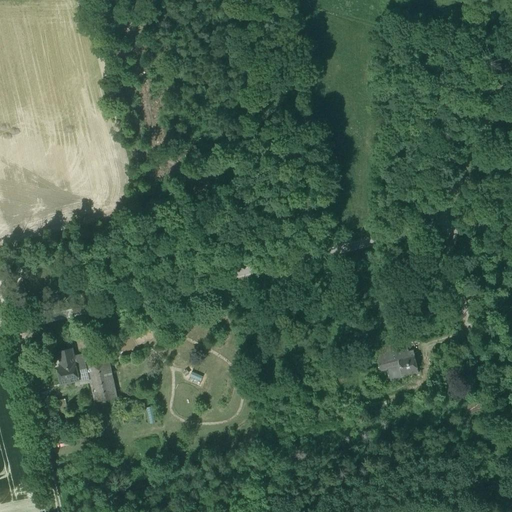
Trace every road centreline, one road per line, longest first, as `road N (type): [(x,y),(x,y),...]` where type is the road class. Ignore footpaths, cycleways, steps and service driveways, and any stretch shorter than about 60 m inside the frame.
road 1 (unclassified): [(11,329),(446,227),(511,234)]
road 2 (track): [(446,227),(511,511)]
road 3 (track): [(295,0),(488,50),(511,49)]
road 4 (unclassified): [(58,511),(11,329)]
